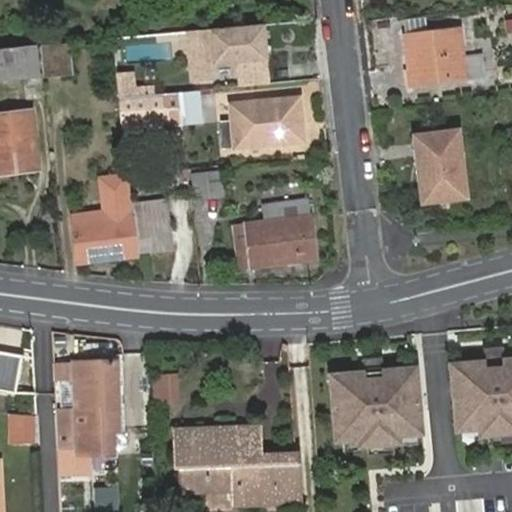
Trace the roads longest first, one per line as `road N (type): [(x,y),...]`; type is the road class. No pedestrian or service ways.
road 1 (residential): [(0,296),(242,318),(373,307)]
road 2 (residential): [(336,0),(373,307)]
road 3 (residential): [(373,307),(511,271)]
